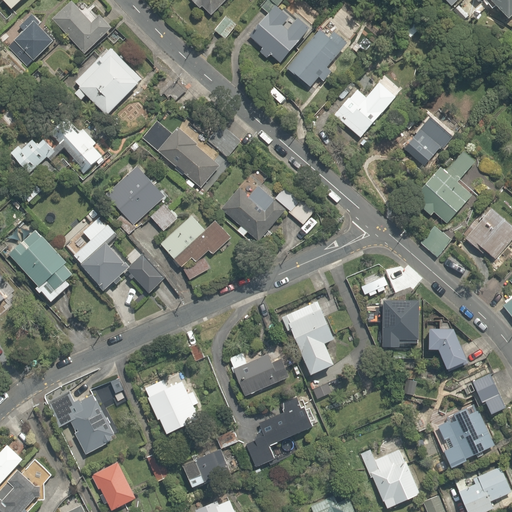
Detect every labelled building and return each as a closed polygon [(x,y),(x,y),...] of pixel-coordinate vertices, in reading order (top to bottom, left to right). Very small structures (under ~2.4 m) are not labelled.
[(7,0),(17,11),(30,0),(7,0)] [(191,0),(192,0),(200,8),(203,5),(214,17),(232,0),(191,0)] [(284,0),(270,0),(263,8),(270,15),(284,0)] [(511,17),(511,0),(476,0),(481,5),(485,0),(491,0),(511,19),(511,17)] [(95,25),(80,3),(57,20),(81,53),(114,29),(105,17),(95,25)] [(282,8),(254,39),(263,47),(258,53),(280,72),(302,47),(300,45),(314,29),(305,21),(293,35),(283,27),(292,17),(282,8)] [(30,14),(19,23),(20,38),(9,48),(30,71),(58,45),(30,14)] [(238,25),(228,17),(217,31),(227,39),(238,25)] [(332,38),(323,30),(290,66),(315,90),(323,81),(327,85),(338,73),(333,69),(355,46),(339,31),(332,38)] [(100,61),(96,57),(73,78),(109,120),(147,87),(114,49),(100,61)] [(366,140),(404,99),(375,72),(337,113),(366,140)] [(13,152),(30,173),(50,158),(53,162),(68,150),(89,176),(111,158),(68,106),(13,152)] [(206,106),(190,123),(232,160),(247,143),(206,106)] [(428,167),(453,135),(434,120),(424,133),(420,129),(404,149),(428,167)] [(174,134),(159,121),(144,139),(201,188),(222,164),(179,128),(174,134)] [(419,204),(434,218),(436,215),(449,226),(475,196),(462,185),(479,166),(464,153),(419,204)] [(140,167),(110,197),(136,225),(167,195),(140,167)] [(241,226),(238,229),(247,238),(250,234),(260,243),(287,213),(305,229),(318,215),(287,186),(276,198),(264,186),(252,199),(242,190),(224,210),(241,226)] [(181,215),(168,203),(152,219),(165,232),(181,215)] [(466,238),(483,256),(487,252),(495,260),(511,243),(511,226),(496,210),(466,238)] [(184,266),(181,269),(197,283),(213,265),(206,259),(214,249),(218,253),(234,235),(216,219),(207,230),(188,214),(160,246),(184,266)] [(452,240),(427,218),(412,235),(437,257),(452,240)] [(111,232),(101,220),(85,233),(93,243),(76,257),(107,295),(133,274),(153,298),(172,282),(148,253),(130,268),(112,247),(122,238),(114,229),(111,232)] [(40,289),(38,291),(44,298),(47,295),(57,305),(75,287),(72,284),(80,276),(37,230),(9,257),(40,289)] [(400,273),(378,283),(384,298),(406,288),(400,273)] [(0,312),(1,311),(0,309),(0,304),(14,293),(0,276),(0,312)] [(346,279),(329,287),(339,310),(356,302),(346,279)] [(316,379),(341,367),(330,340),(340,336),(320,292),(279,310),(290,334),(295,331),(316,379)] [(360,301),(359,323),(385,323),(385,347),(423,348),(423,302),(360,301)] [(445,353),(455,373),(473,364),(458,331),(435,331),(434,353),(445,353)] [(269,358),(265,345),(227,358),(233,376),(239,374),(247,398),(289,384),(287,378),(293,376),(285,352),(269,358)] [(113,365),(86,377),(46,395),(61,430),(72,425),(86,456),(115,443),(92,392),(120,380),(113,365)] [(474,385),(484,406),(490,403),(496,416),(510,409),(494,375),(474,385)] [(169,386),(165,376),(144,386),(168,438),(204,422),(198,409),(202,407),(196,392),(191,394),(185,379),(169,386)] [(273,448),(314,432),(312,425),(320,422),(312,402),(262,422),(273,448)] [(438,428),(446,445),(452,442),(456,450),(449,452),(456,467),(497,448),(479,410),(438,428)] [(358,450),(372,481),(375,480),(388,511),(392,511),(425,498),(398,433),(358,450)] [(267,437),(248,446),(258,470),(278,461),(267,437)] [(0,489),(25,460),(8,445),(0,454),(0,489)] [(234,446),(222,451),(231,475),(243,471),(234,446)] [(215,450),(184,462),(196,492),(226,480),(215,450)] [(162,452),(148,458),(158,483),(173,477),(162,452)] [(104,494),(99,496),(105,508),(111,505),(114,511),(122,511),(142,503),(123,463),(95,476),(104,494)] [(469,511),(492,511),(499,509),(496,503),(511,495),(511,484),(503,465),(458,486),(469,511)] [(0,511),(29,511),(45,493),(21,473),(0,497),(0,511)] [(311,506),(313,511),(359,511),(352,490),(311,506)] [(240,511),(235,500),(205,511),(240,511)]
